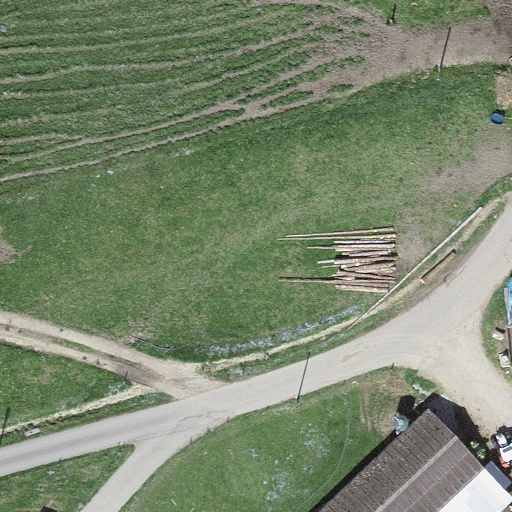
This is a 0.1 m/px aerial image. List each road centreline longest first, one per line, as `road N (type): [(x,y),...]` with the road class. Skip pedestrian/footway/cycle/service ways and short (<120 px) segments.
road 1 (unclassified): [(0,463),(180,415),(411,332),(449,309),(511,239)]
road 2 (track): [(180,415),(98,511)]
